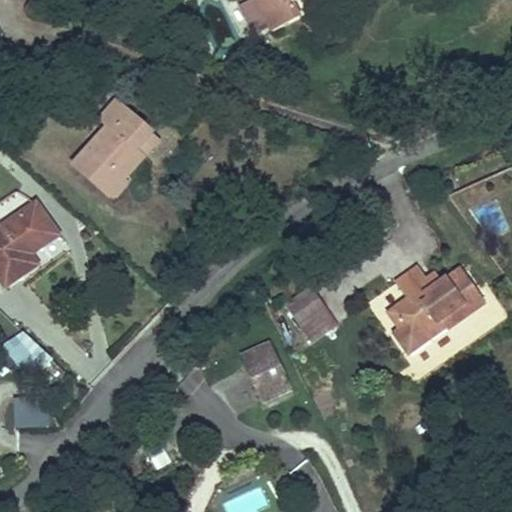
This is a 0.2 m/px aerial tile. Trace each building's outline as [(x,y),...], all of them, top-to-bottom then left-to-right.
[(251,0),(271,36),(301,21),(293,5),(304,0),(251,0)] [(120,99),(104,116),(111,123),(75,161),(110,195),(145,158),(138,150),(155,133),(120,99)] [(5,126),(0,131),(0,145),(5,150),(18,138),(5,126)] [(30,213),(0,234),(0,290),(2,294),(32,272),(26,263),(53,242),(30,213)] [(429,290),(423,282),(413,269),(392,285),(402,298),(386,310),(397,323),(390,328),(406,349),(430,331),(427,327),(439,318),(445,327),(481,300),(456,268),(438,282),(429,290)] [(432,275),(423,282),(429,290),(438,282),(432,275)] [(312,324),(322,337),(335,328),(308,292),(281,312),(297,334),(312,324)] [(297,334),(307,348),(322,337),(312,324),(297,334)] [(38,381),(55,357),(19,332),(2,356),(38,381)] [(277,375),(266,353),(261,345),(236,358),(258,402),(283,389),(277,375)] [(286,362),(278,347),(266,353),(277,375),(289,368),(286,362)] [(14,432),(51,431),(50,402),(14,403),(14,432)] [(225,502),(227,511),(255,511),(257,511),(253,494),(225,502)]
